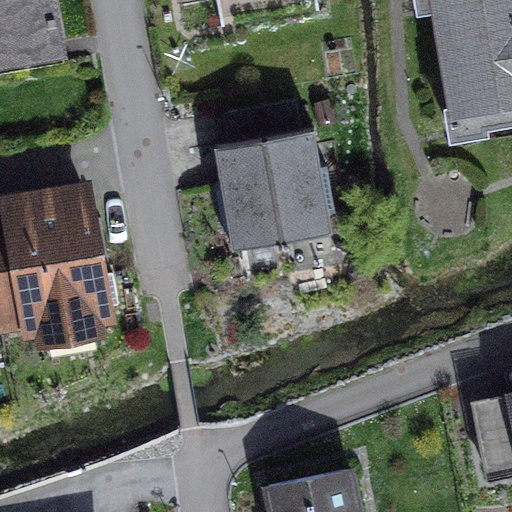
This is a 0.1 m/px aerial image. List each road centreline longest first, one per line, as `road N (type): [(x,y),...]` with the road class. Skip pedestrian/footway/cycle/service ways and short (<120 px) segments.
road 1 (residential): [(511,342),(196,461),(205,511)]
road 2 (residential): [(168,300),(117,0)]
